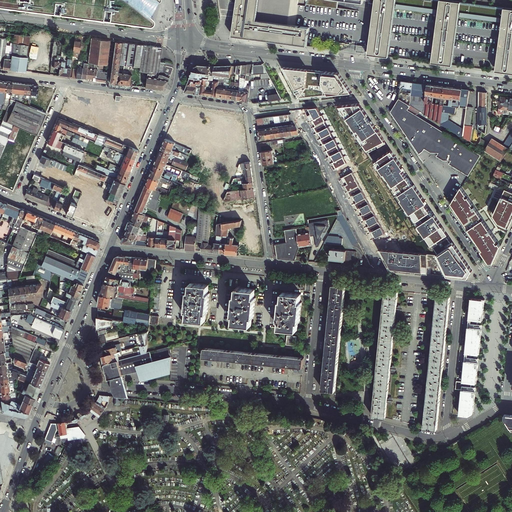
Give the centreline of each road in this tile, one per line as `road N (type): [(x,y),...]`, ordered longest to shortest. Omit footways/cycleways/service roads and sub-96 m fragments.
road 1 (residential): [(367,96),(492,287)]
road 2 (residential): [(87,384),(307,404)]
road 3 (residential): [(354,64),(184,40)]
road 4 (residential): [(109,247),(271,264)]
road 5 (residential): [(511,86),(354,64)]
road 6 (residential): [(271,264),(247,110)]
road 7 (residential): [(445,437),(459,283)]
road 8 (secondary): [(171,97),(112,239)]
road 9 (residential): [(403,431),(419,279)]
road 10 (tertiary): [(46,20),(184,40)]
road 11 (residential): [(321,269),(307,404)]
road 12 (residential): [(17,200),(65,82)]
road 13 (residential): [(247,110),(367,96)]
